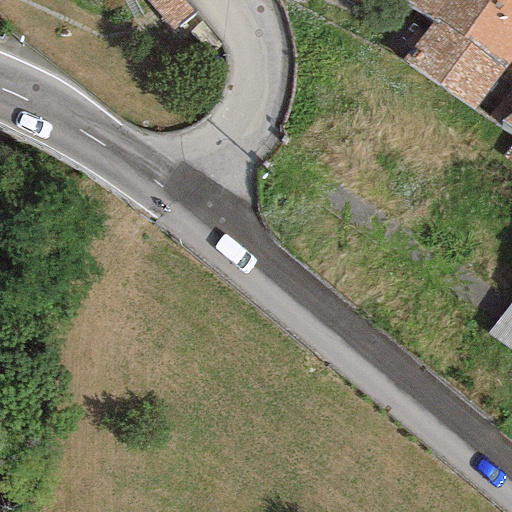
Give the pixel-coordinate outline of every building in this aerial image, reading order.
[(193,12),(183,0),(145,0),(171,31),(193,12)] [(462,38),(488,0),(402,0),(433,20),(462,38)] [(511,0),(488,0),(462,38),(505,67),(511,56),(511,0)] [(472,110),(505,67),(462,38),(433,20),(403,61),(472,110)] [(511,108),(498,122),(511,131),(511,108)] [(511,301),(510,300),(485,333),(511,352),(511,301)]
